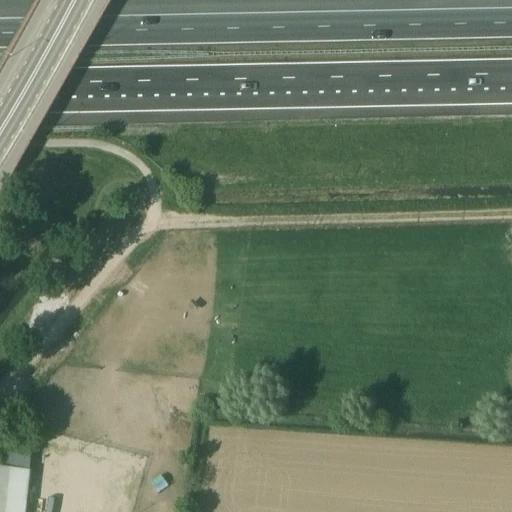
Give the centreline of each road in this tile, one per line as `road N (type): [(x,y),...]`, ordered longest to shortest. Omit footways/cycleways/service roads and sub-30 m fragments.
road 1 (motorway): [(511,21),(0,31)]
road 2 (motorway): [(0,83),(511,73)]
road 3 (secondary): [(0,133),(76,0)]
